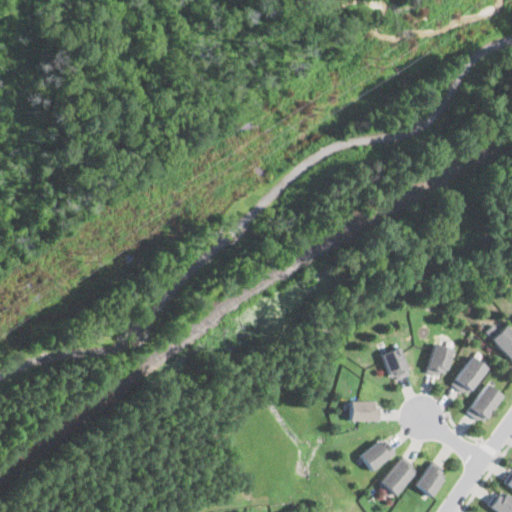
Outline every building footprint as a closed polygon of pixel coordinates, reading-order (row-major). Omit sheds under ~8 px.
[(511,367),(493,347),(506,332),(511,338),(511,367)] [(422,373),(447,381),(454,352),(433,344),(422,373)] [(390,384),(408,377),(396,347),(377,357),(390,384)] [(451,387),(469,359),(492,371),(468,401),(451,387)] [(464,413),(485,388),(501,400),(483,430),(464,413)] [(348,404),(373,404),(376,428),(345,429),(348,404)] [(353,457),(380,439),(391,455),(367,476),(353,457)] [(375,483),(400,458),(416,471),(393,501),(375,483)] [(413,485),(428,464),(445,475),(426,501),(413,485)] [(511,491),(502,483),(511,466),(511,491)] [(511,511),(491,511),(483,505),(494,488),(511,502),(511,511)]
